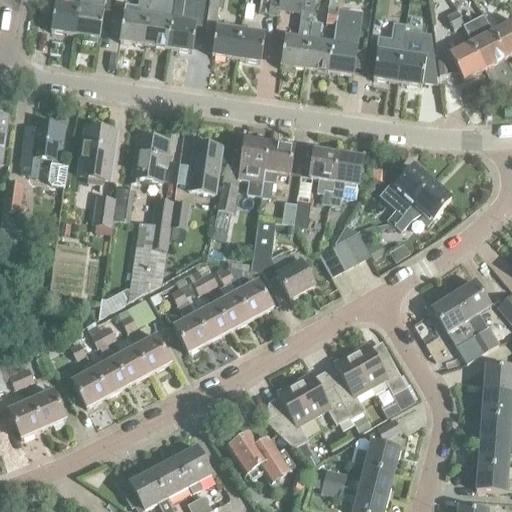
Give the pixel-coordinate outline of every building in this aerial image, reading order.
[(80,0),(79,9),(78,9),(74,39),(85,41),(86,41),(85,45),(96,46),(97,43),(98,43),(105,0),(101,0),(80,0)] [(125,8),(124,16),(123,16),(118,46),(141,49),(143,49),(147,20),(148,20),(151,0),(139,0),(138,10),(125,8)] [(147,20),(143,49),(167,53),(171,23),(174,4),(161,2),(161,0),(151,0),(148,20),(147,20)] [(174,0),(174,3),(174,4),(171,23),(167,53),(191,56),(195,28),(200,29),(204,5),(184,2),(184,0),(174,0)] [(220,0),(210,0),(209,8),(219,10),(220,0)] [(279,4),(280,0),(260,0),(258,16),(268,17),(270,3),(279,4)] [(285,40),(280,70),(305,73),(309,44),(315,5),(315,0),(292,0),(290,16),(301,17),(297,42),(285,40)] [(329,1),(328,12),(338,13),(340,3),(329,1)] [(270,3),(268,17),(268,19),(278,20),(279,14),(280,10),(279,10),(279,4),(270,3)] [(54,6),(51,26),(50,36),(74,39),(78,9),(54,6)] [(338,13),(328,12),(326,27),(336,28),(338,13)] [(336,28),(333,48),(329,77),(352,81),(357,51),(361,24),(348,22),(349,15),(339,13),(336,28)] [(447,19),(446,20),(454,34),(463,29),(456,15),(447,19)] [(493,36),(492,36),(483,19),(463,30),(472,46),(471,47),(484,73),(507,61),(493,37),(493,36)] [(511,25),(493,36),(493,37),(507,61),(511,58),(511,25)] [(379,42),(377,54),(376,54),(372,84),(397,87),(404,40),(405,35),(405,30),(394,29),(392,44),(379,42)] [(215,30),(214,39),(211,59),(235,63),(240,33),(216,30),(215,30)] [(240,33),(235,63),(260,67),(264,37),(240,33)] [(430,43),(404,40),(397,87),(421,91),(421,86),(436,88),(430,43)] [(309,44),(305,73),(329,77),(333,48),(309,44)] [(484,73),(471,47),(449,58),(463,84),(484,73)] [(446,62),(438,63),(440,79),(448,78),(446,62)] [(444,91),(445,105),(458,104),(457,90),(444,91)] [(26,132),(21,167),(37,169),(38,162),(53,164),(49,185),(52,190),(65,191),(69,170),(59,169),(59,167),(60,166),(60,165),(65,129),(33,125),(32,133),(26,132)] [(87,132),(80,180),(88,181),(87,188),(102,190),(103,183),(108,184),(115,136),(87,132)] [(137,140),(130,187),(140,188),(140,183),(163,186),(165,171),(169,172),(170,160),(167,160),(169,144),(137,140)] [(240,171),(240,172),(238,184),(240,185),(249,186),(247,199),(261,202),(269,149),(244,145),(240,171)] [(214,200),(222,152),(197,148),(189,196),(214,200)] [(294,153),(269,149),(261,202),(271,203),(274,187),(276,187),(278,178),(289,180),(294,153)] [(313,156),(309,183),(318,184),(316,198),(322,199),(321,208),(330,210),(330,209),(331,209),(338,159),(313,156)] [(330,209),(330,210),(324,233),(334,236),(340,211),(341,203),(343,203),(343,201),(355,203),(357,190),(359,190),(363,163),(338,159),(331,209),(330,209)] [(397,213),(387,225),(394,231),(406,217),(414,207),(432,187),(414,170),(396,191),(403,197),(393,209),(397,213)] [(371,172),(370,184),(384,186),(385,174),(371,172)] [(5,190),(3,210),(2,216),(11,218),(20,218),(24,188),(6,185),(5,190)] [(432,187),(414,207),(406,217),(394,231),(402,237),(422,214),(434,224),(451,203),(432,187)] [(223,188),(218,214),(232,217),(234,217),(238,191),(223,188)] [(116,193),(115,203),(116,203),(113,224),(130,227),(134,196),(116,193)] [(116,203),(115,203),(96,200),(92,229),(112,232),(113,224),(116,203)] [(174,206),(160,204),(157,225),(171,227),(174,206)] [(171,227),(172,227),(171,232),(172,232),(186,234),(189,208),(174,206),(171,227)] [(292,230),(296,208),(284,206),(281,228),(292,230)] [(296,206),(296,208),(292,230),(307,233),(311,208),(308,208),(296,206)] [(214,235),(212,243),(226,246),(228,238),(232,217),(218,214),(214,235)] [(20,218),(11,218),(8,232),(22,235),(24,218),(20,218)] [(156,229),(153,229),(139,227),(127,307),(128,308),(162,289),(167,256),(171,232),(172,227),(171,227),(157,225),(156,229)] [(251,268),(250,276),(263,278),(268,286),(277,281),(289,304),(314,291),(301,267),(294,255),(273,267),(271,262),(272,262),(275,227),(257,225),(253,259),(251,268)] [(359,234),(359,236),(360,239),(378,234),(377,230),(376,228),(359,234)] [(0,232),(0,254),(14,257),(17,236),(0,232)] [(172,232),(170,243),(184,245),(186,234),(172,232)] [(359,236),(345,244),(359,268),(371,261),(364,248),(362,244),(363,243),(360,239),(359,236)] [(371,243),(364,248),(371,261),(372,261),(374,264),(386,257),(379,246),(376,248),(375,248),(371,243)] [(345,276),(359,268),(345,244),(332,251),(345,276)] [(345,276),(332,251),(318,259),(331,283),(345,276)] [(396,252),(389,257),(396,267),(403,263),(396,252)] [(233,282),(227,272),(218,277),(225,289),(230,286),(234,285),(233,282)] [(243,275),(229,272),(229,275),(233,282),(243,281),(243,275)] [(216,289),(209,277),(201,282),(207,294),(216,289)] [(184,282),(176,286),(179,292),(185,303),(192,298),(184,282)] [(201,282),(192,287),(199,299),(207,294),(201,282)] [(257,286),(244,293),(238,283),(231,287),(236,297),(251,325),(272,313),(257,286)] [(488,332),(479,318),(490,312),(474,286),(453,299),(488,355),(499,348),(488,332)] [(179,292),(171,296),(183,320),(192,316),(185,303),(179,292)] [(159,297),(150,301),(154,309),(163,305),(159,297)] [(251,325),(236,297),(215,309),(230,336),(251,325)] [(488,355),(453,299),(432,313),(448,338),(455,351),(466,369),(488,355)] [(511,300),(500,311),(507,318),(511,324),(511,300)] [(230,336),(215,309),(194,320),(209,348),(230,336)] [(129,319),(120,324),(128,339),(137,333),(136,330),(129,319)] [(209,348),(194,320),(173,332),(188,359),(209,348)] [(100,335),(99,336),(106,349),(116,344),(116,343),(109,330),(100,335)] [(91,340),(90,340),(97,354),(99,353),(106,349),(99,336),(91,340)] [(135,352),(149,380),(171,368),(156,341),(135,352)] [(79,346),(74,349),(69,352),(77,365),(86,360),(80,348),(79,346)] [(369,347),(352,356),(371,392),(384,385),(388,391),(392,399),(407,391),(390,361),(380,367),(372,351),(369,347)] [(107,367),(93,375),(107,402),(128,391),(114,363),(106,349),(99,353),(107,367)] [(124,358),(114,363),(128,391),(149,380),(135,352),(124,358)] [(333,389),(332,390),(346,416),(350,421),(350,423),(351,422),(363,416),(365,415),(361,409),(360,407),(356,400),(370,392),(371,392),(352,356),(334,365),(334,366),(336,370),(337,371),(344,383),(333,389)] [(47,358),(36,363),(45,381),(55,376),(47,358)] [(8,366),(0,370),(0,374),(5,386),(10,384),(9,381),(9,380),(18,376),(13,364),(8,366)] [(511,372),(485,370),(483,396),(511,397),(511,372)] [(28,373),(18,377),(24,390),(33,386),(28,373)] [(107,402),(93,375),(72,386),(86,413),(107,402)] [(18,377),(9,381),(10,384),(15,394),(24,390),(18,377)] [(311,378),(295,387),(314,421),(314,422),(327,414),(336,429),(339,427),(350,421),(346,416),(332,390),(322,395),(321,396),(313,382),(311,378)] [(277,420),(266,426),(289,448),(294,453),(305,446),(308,444),(306,442),(301,432),(300,430),(314,422),(314,421),(295,387),(277,396),(278,397),(280,401),(287,415),(277,420)] [(409,395),(395,403),(401,415),(415,406),(416,405),(409,395)] [(53,396),(31,405),(43,434),(65,425),(53,396)] [(511,397),(483,396),(481,420),(511,422),(511,421),(511,397)] [(43,434),(31,405),(9,415),(21,444),(43,434)] [(273,413),(267,417),(266,426),(277,420),(273,413)] [(371,430),(365,419),(353,426),(359,437),(365,433),(371,430)] [(511,422),(481,420),(479,444),(509,447),(511,446),(511,434),(510,435),(511,422)] [(350,421),(339,427),(343,435),(354,429),(352,427),(350,423),(350,421)] [(401,435),(395,423),(389,426),(376,433),(383,445),(401,435)] [(231,451),(230,451),(250,485),(264,477),(271,488),(289,477),(288,475),(295,471),(284,453),(278,456),(270,441),(257,448),(250,437),(240,443),(239,442),(229,447),(231,451)] [(511,446),(509,447),(479,444),(477,469),(507,471),(508,459),(511,459),(511,446)] [(312,459),(305,446),(294,453),(305,463),(306,462),(310,460),(312,459)] [(371,446),(365,470),(393,477),(398,453),(371,446)] [(202,493),(198,485),(210,479),(196,452),(174,463),(189,491),(193,498),(202,493)] [(189,491),(174,463),(152,475),(167,502),(189,491)] [(507,471),(477,469),(475,494),(505,496),(511,495),(511,484),(506,484),(507,471)] [(393,477),(365,470),(359,495),(387,501),(393,477)] [(343,491),(346,479),(327,474),(324,486),(343,491)] [(131,491),(122,496),(131,511),(134,511),(136,511),(135,511),(148,511),(158,507),(160,511),(171,511),(167,502),(152,475),(130,487),(131,491)] [(323,492),(324,486),(314,483),(312,489),(323,492)] [(324,486),(323,492),(321,498),(340,502),(343,491),(324,486)] [(356,506),(354,511),(384,511),(387,501),(359,495),(356,506)] [(210,511),(204,500),(196,504),(200,511),(210,511)]
